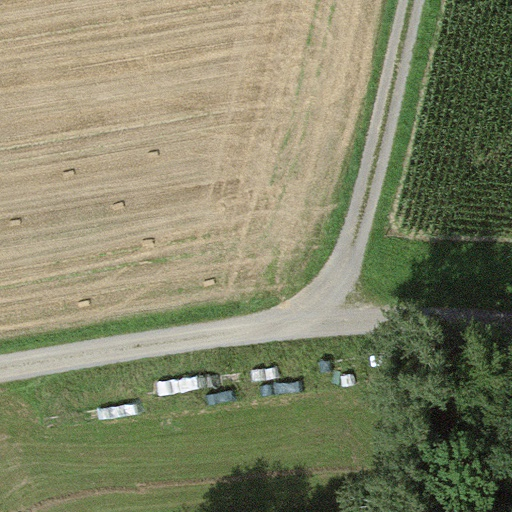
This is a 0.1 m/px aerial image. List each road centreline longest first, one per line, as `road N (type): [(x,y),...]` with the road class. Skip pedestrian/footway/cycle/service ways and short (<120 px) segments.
road 1 (track): [(315,316),(356,245),(409,0)]
road 2 (track): [(0,369),(315,316)]
road 3 (track): [(511,332),(315,316)]
